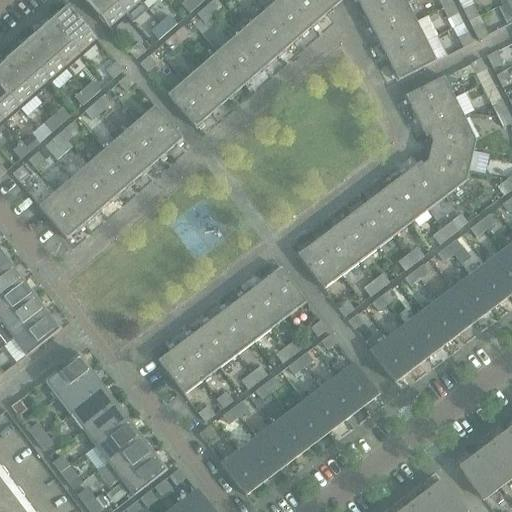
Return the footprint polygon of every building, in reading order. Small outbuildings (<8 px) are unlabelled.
[(125,17),(110,0),(82,0),(109,31),(125,17)] [(141,3),(138,0),(110,0),(125,17),(141,3)] [(198,7),(195,3),(192,0),(189,0),(182,7),(189,15),(198,7)] [(310,30),(283,0),(279,0),(265,12),(293,44),(295,46),(301,41),(300,39),(310,30)] [(326,16),(312,0),(283,0),(310,30),(311,32),(317,26),(316,25),(326,16)] [(342,2),(340,0),(312,0),(326,16),(327,18),(334,12),(332,11),(342,2)] [(368,24),(407,5),(404,0),(368,0),(359,5),(365,17),(363,18),(367,25),(368,24)] [(453,5),(450,0),(437,0),(443,10),(453,5)] [(222,9),(215,1),(206,8),(213,17),(222,9)] [(511,1),(507,4),(498,8),(506,25),(511,22),(511,1)] [(378,44),(416,24),(407,5),(368,24),(375,36),(373,37),(376,45),(378,44)] [(458,16),(453,6),(453,5),(443,10),(448,21),(458,16)] [(479,18),(473,6),(463,11),(469,23),(479,18)] [(213,17),(206,8),(197,16),(204,25),(213,17)] [(97,42),(69,9),(53,23),(50,20),(49,21),(52,24),(80,56),(97,42)] [(293,44),(265,12),(249,26),(277,59),(278,60),(285,55),(283,53),(293,44)] [(177,26),(169,18),(160,25),(167,34),(177,26)] [(80,56),(52,24),(37,36),(35,34),(34,34),(36,37),(65,69),(80,56)] [(386,64),(388,63),(426,43),(416,24),(378,44),(384,55),(383,56),(386,64)] [(167,34),(160,25),(151,33),(158,42),(167,34)] [(488,37),(482,25),(472,30),(478,42),(488,37)] [(277,59),(249,26),(233,40),(261,73),(262,74),(268,69),(267,67),(277,59)] [(190,37),(182,29),(173,37),(181,45),(190,37)] [(473,44),(467,34),(457,39),(463,50),(473,44)] [(65,69),(36,37),(22,50),(20,47),(19,48),(21,51),(49,82),(65,69)] [(181,45),(173,37),(164,44),(172,53),(181,45)] [(261,73),(233,40),(216,55),(244,87),(246,88),(252,83),(251,81),(261,73)] [(396,84),(436,63),(426,43),(388,63),(394,75),(392,76),(396,84)] [(136,61),(146,52),(138,44),(128,53),(136,61)] [(49,82),(21,51),(6,63),(4,60),(3,61),(6,64),(34,96),(49,82)] [(502,65),(496,53),(486,58),(492,70),(502,65)] [(244,87),(216,55),(200,69),(228,101),(229,103),(236,97),(234,96),(244,87)] [(156,66),(149,58),(140,66),(147,74),(156,66)] [(486,71),(480,60),(470,65),(476,76),(486,71)] [(34,96),(6,64),(0,68),(0,88),(19,109),(34,96)] [(113,81),(123,72),(116,64),(106,72),(113,81)] [(228,101),(200,69),(184,83),(212,115),(213,117),(219,111),(218,110),(228,101)] [(511,84),(506,72),(496,77),(502,89),(511,84)] [(134,85),(127,77),(118,85),(125,93),(134,85)] [(454,99),(444,79),(404,99),(408,107),(409,106),(415,118),(454,99)] [(100,92),(93,83),(84,91),(91,100),(100,92)] [(212,115),(184,83),(167,97),(196,131),(203,125),(202,124),(212,115)] [(19,109),(0,88),(0,119),(3,123),(19,109)] [(91,100),(84,91),(75,99),(82,108),(91,100)] [(110,107),(103,98),(93,106),(101,114),(110,107)] [(464,120),(454,99),(415,118),(414,119),(417,127),(419,126),(426,139),(427,138),(464,120)] [(511,124),(511,122),(502,103),(492,108),(489,103),(479,109),(478,117),(497,118),(503,129),(511,124)] [(101,114),(93,106),(85,114),(92,122),(101,114)] [(184,142),(154,108),(138,123),(166,155),(176,146),(177,148),(184,142)] [(70,119),(62,110),(53,118),(61,126),(70,119)] [(61,126),(53,118),(44,126),(51,134),(61,126)] [(476,144),(464,120),(427,138),(430,143),(474,153),(476,144)] [(166,155),(138,123),(121,137),(149,169),(159,161),(161,162),(167,157),(166,155)] [(77,135),(70,126),(61,134),(68,143),(77,135)] [(68,143),(61,134),(52,142),(59,150),(68,143)] [(39,145),(31,137),(22,145),(30,153),(39,145)] [(151,171),(149,169),(121,137),(105,151),(133,183),(143,175),(144,176),(151,171)] [(483,156),(474,153),(430,143),(425,163),(469,173),(479,175),(483,156)] [(30,153),(22,145),(13,153),(20,161),(30,153)] [(134,185),(133,183),(105,151),(89,165),(117,198),(127,189),(128,190),(134,185)] [(45,163),(37,154),(28,162),(36,171),(45,163)] [(467,182),(469,173),(425,163),(421,166),(446,199),(467,182)] [(117,198),(89,165),(72,179),(100,212),(110,203),(112,205),(118,199),(117,198)] [(446,199),(421,166),(420,165),(408,174),(407,172),(400,177),(401,179),(427,213),(446,199)] [(29,177),(22,168),(12,176),(20,185),(29,177)] [(102,213),(100,212),(72,179),(56,194),(84,226),(94,217),(95,219),(102,213)] [(427,213),(401,179),(391,187),(390,185),(383,190),(384,192),(410,226),(427,213)] [(511,191),(511,188),(507,182),(497,189),(504,198),(511,191)] [(410,226),(384,192),(374,200),(372,198),(366,203),(367,205),(393,239),(410,226)] [(85,227),(84,226),(56,194),(38,209),(66,241),(78,231),(79,233),(85,227)] [(511,212),(511,199),(502,206),(509,215),(511,212)] [(393,239),(367,205),(356,213),(355,211),(349,216),(350,218),(376,252),(393,239)] [(495,225),(489,217),(479,224),(486,232),(495,225)] [(376,252),(350,218),(339,226),(338,224),(331,229),(333,231),(358,265),(376,252)] [(458,232),(451,223),(442,231),(449,239),(458,232)] [(486,232),(479,224),(470,231),(476,239),(486,232)] [(358,265),(333,231),(322,239),(321,237),(314,242),(315,244),(341,278),(358,265)] [(449,239),(442,231),(432,238),(439,247),(449,239)] [(462,250),(456,241),(447,249),(453,257),(462,250)] [(324,291),(341,278),(315,244),(305,252),(304,250),(296,256),(324,291)] [(511,247),(503,255),(511,267),(511,247)] [(424,258),(417,249),(407,257),(414,266),(424,258)] [(453,257),(447,249),(437,256),(443,264),(453,257)] [(0,274),(11,267),(12,265),(7,258),(5,259),(0,252),(0,274)] [(511,295),(511,267),(503,255),(486,267),(509,298),(511,295)] [(414,266),(407,257),(398,264),(405,273),(414,266)] [(429,275),(423,266),(414,274),(420,282),(429,275)] [(0,300),(23,283),(25,281),(19,275),(18,276),(11,267),(0,274),(0,300)] [(509,298),(486,267),(470,279),(493,310),(509,298)] [(306,304),(279,268),(272,274),(273,276),(263,284),(289,318),(306,304)] [(420,282),(414,274),(404,281),(411,289),(420,282)] [(389,285),(382,276),(373,283),(380,292),(389,285)] [(493,310),(470,279),(454,292),(477,322),(493,310)] [(289,318),(263,284),(262,282),(255,287),(256,289),(246,297),(271,331),(289,318)] [(0,323),(1,325),(35,299),(37,298),(32,291),(30,292),(23,283),(0,300),(0,323)] [(380,292),(373,283),(363,290),(370,299),(380,292)] [(397,299),(391,291),(381,298),(388,306),(397,299)] [(477,322),(454,292),(437,304),(460,335),(477,322)] [(271,331),(246,297),(244,295),(238,300),(239,302),(228,310),(254,344),(271,331)] [(388,306),(381,298),(372,305),(378,313),(388,306)] [(13,341),(48,315),(49,314),(44,307),(42,308),(35,299),(1,325),(13,341)] [(354,311),(347,302),(337,310),(344,319),(354,311)] [(460,335),(437,304),(420,317),(444,348),(460,335)] [(254,344),(228,310),(227,308),(221,313),(222,315),(211,323),(237,357),(254,344)] [(26,358),(62,331),(56,323),(55,325),(48,315),(13,341),(26,358)] [(364,324),(357,316),(348,323),(354,332),(364,324)] [(444,348),(420,317),(404,329),(427,360),(444,348)] [(237,357),(211,323),(210,321),(203,326),(205,328),(194,336),(220,370),(237,357)] [(327,332),(320,323),(311,330),(317,339),(327,332)] [(427,360),(404,329),(387,342),(410,373),(427,360)] [(220,370),(194,336),(193,334),(186,339),(187,341),(177,349),(203,383),(220,370)] [(337,345),(331,336),(321,344),(327,352),(337,345)] [(301,351),(294,342),(285,349),(292,358),(301,351)] [(410,373),(387,342),(372,354),(371,354),(390,379),(390,378),(394,385),(410,373)] [(203,383),(177,349),(176,347),(169,352),(170,354),(158,363),(184,397),(203,383)] [(292,358),(285,349),(275,357),(282,365),(292,358)] [(313,363),(307,354),(297,362),(303,370),(313,363)] [(58,399),(92,374),(85,364),(86,363),(81,356),(45,383),(58,399)] [(303,370),(297,362),(288,369),(294,377),(303,370)] [(373,392),(354,367),(354,368),(354,367),(337,380),(361,410),(377,398),(372,392),(373,392)] [(267,377),(260,368),(250,375),(257,384),(267,377)] [(70,416),(104,390),(97,381),(99,379),(93,372),(92,374),(58,399),(70,416)] [(257,384),(250,375),(241,383),(248,392),(257,384)] [(280,387),(274,379),(265,386),(271,394),(280,387)] [(361,410),(337,380),(321,392),(344,423),(361,410)] [(271,394),(265,386),(255,393),(262,402),(271,394)] [(83,433),(116,406),(109,397),(111,396),(106,389),(104,390),(70,416),(83,433)] [(344,423),(321,392),(304,404),(328,435),(344,423)] [(233,403),(226,394),(216,401),(223,410),(233,403)] [(27,411),(20,402),(11,409),(18,418),(27,411)] [(248,412),(242,404),(232,411),(238,419),(248,412)] [(328,435),(304,404),(288,417),(311,448),(328,435)] [(95,448),(129,422),(122,413),(123,412),(118,405),(116,406),(83,433),(95,448)] [(214,417),(208,408),(198,415),(205,424),(214,417)] [(238,419),(232,411),(223,418),(229,426),(238,419)] [(311,448),(288,417),(272,429),(295,460),(311,448)] [(107,464),(141,439),(134,429),(136,428),(130,421),(129,422),(95,448),(107,464)] [(45,436),(38,426),(29,432),(36,442),(45,436)] [(215,437),(208,429),(199,436),(205,444),(215,437)] [(295,460),(272,429),(255,442),(278,473),(295,460)] [(511,437),(509,433),(493,446),(511,470),(511,437)] [(52,445),(45,436),(36,442),(43,452),(52,445)] [(119,481),(153,455),(146,446),(148,445),(143,437),(141,439),(107,464),(119,481)] [(278,473),(255,442),(239,454),(262,485),(278,473)] [(511,479),(511,470),(493,446),(477,458),(500,489),(511,479)] [(133,498),(167,473),(159,462),(160,461),(155,454),(153,455),(119,481),(133,498)] [(262,485),(239,454),(222,466),(223,467),(222,467),(245,498),(262,485)] [(70,468),(62,458),(53,465),(61,475),(70,468)] [(500,489),(477,458),(459,471),(482,501),(483,501),(500,489)] [(77,478),(70,468),(61,475),(68,484),(77,478)] [(186,479),(180,470),(169,478),(176,487),(186,479)] [(172,490),(165,481),(154,489),(161,498),(172,490)] [(0,511),(21,511),(7,493),(0,484),(0,511)] [(463,511),(446,489),(442,484),(425,497),(436,511),(463,511)] [(94,501),(87,491),(78,498),(85,507),(94,501)] [(157,501),(150,492),(140,500),(147,509),(157,501)] [(211,511),(197,494),(181,507),(184,511),(211,511)] [(88,511),(99,511),(108,506),(100,496),(94,501),(85,507),(88,511)] [(436,511),(425,497),(409,509),(411,511),(436,511)] [(142,511),(136,503),(125,511),(142,511)]
